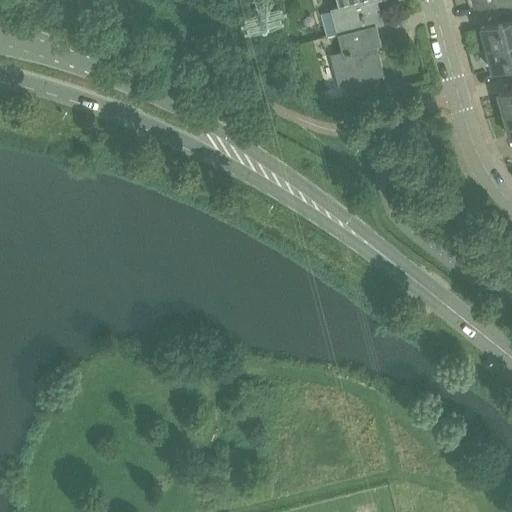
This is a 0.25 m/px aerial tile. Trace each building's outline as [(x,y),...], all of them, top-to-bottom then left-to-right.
[(333,10),(339,34),(376,24),(376,25),(382,23),(376,1),(378,0),(336,0),(338,8),(333,10)] [(511,0),(473,0),(475,3),(488,0),(492,0),(495,10),(511,5),(511,0)] [(498,22),(481,27),(486,48),(511,41),(511,5),(495,10),(498,22)] [(376,24),(339,34),(337,34),(342,53),(332,55),(340,85),(382,74),(375,45),(381,44),(376,25),(376,24)] [(511,41),(486,48),(492,70),(510,66),(511,74),(511,41)] [(511,89),(498,94),(504,115),(511,112),(511,89)]
